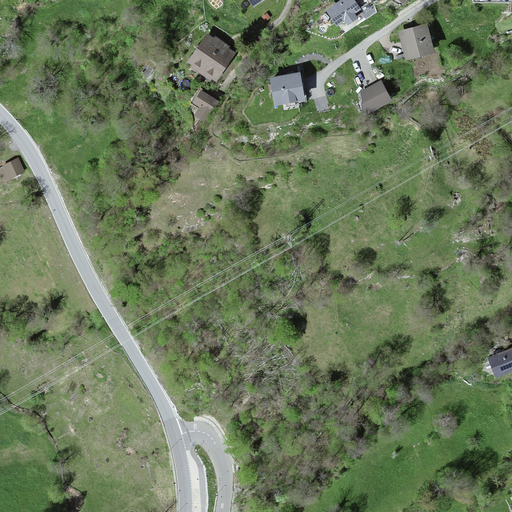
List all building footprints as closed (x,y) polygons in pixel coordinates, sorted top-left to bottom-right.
[(354,0),(347,0),(327,14),(339,30),(347,25),(350,30),(360,23),(357,18),(364,13),(354,0)] [(429,27),(399,34),(407,64),(437,57),(429,27)] [(238,52),(209,34),(188,66),(217,85),(238,52)] [(270,69),(274,97),(305,93),(302,65),(270,69)] [(224,96),(206,85),(193,106),(201,111),(196,119),(206,125),(224,96)] [(394,104),(384,85),(361,97),(371,116),(394,104)] [(19,157),(0,166),(0,168),(5,180),(26,171),(19,157)] [(511,348),(490,357),(498,377),(511,371),(511,348)]
